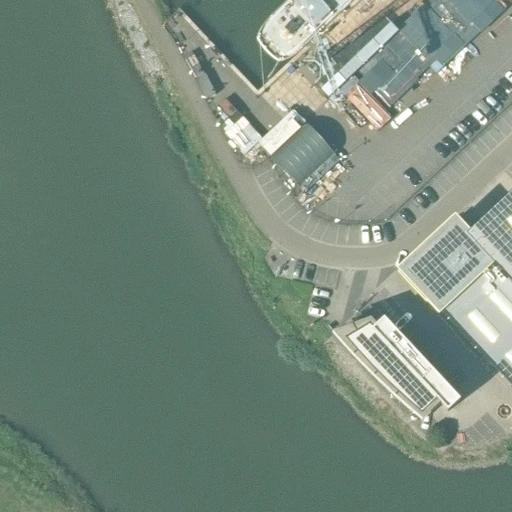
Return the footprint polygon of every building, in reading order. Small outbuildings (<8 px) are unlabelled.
[(511,194),(466,237),(415,284),(484,358),(511,388),(511,194)] [(368,364),(372,369),(390,352),(403,340),(384,320),(382,322),(384,325),(376,332),(373,330),(372,331),(370,328),(347,341),(358,354),(368,364)] [(403,340),(390,352),(372,369),(378,375),(388,385),(392,389),(422,361),(403,340)] [(413,407),(428,393),(441,381),(422,361),(392,389),(399,395),(409,404),(413,407)] [(441,381),(428,393),(413,407),(422,415),(436,401),(447,413),(460,402),(441,381)]
